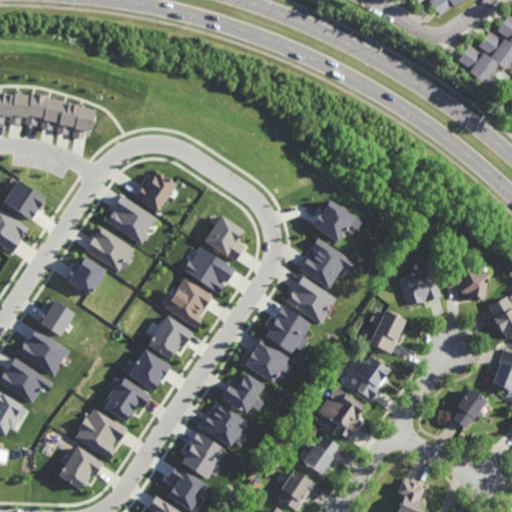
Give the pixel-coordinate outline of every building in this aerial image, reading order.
[(462,0),(454,6),(450,1),(448,3),(449,5),(440,13),(430,0),(419,0),(418,1),(417,0),(462,0)] [(511,63),(509,61),(504,69),(498,64),(492,70),(495,72),(492,77),(490,76),(484,83),(468,72),(472,66),(470,64),(467,68),(457,60),(468,45),(478,52),(475,56),(478,58),(483,51),(489,56),(494,50),(491,48),(489,52),(478,44),(488,30),(499,38),(496,41),(499,43),(503,38),(507,41),(511,35),(509,33),(506,36),(496,29),(505,15),(511,20),(511,63)] [(504,84),(494,78),(501,69),(510,76),(504,84)] [(95,106),(0,90),(0,123),(5,124),(6,122),(21,125),(22,123),(39,126),(38,127),(54,130),(54,132),(67,134),(69,126),(74,127),(72,136),(83,138),(84,130),(91,131),(95,106)] [(157,211),(175,184),(155,170),(137,198),(157,211)] [(32,219),(45,196),(15,180),(3,203),(32,219)] [(156,215),(119,196),(105,223),(142,242),(156,215)] [(356,229),(361,219),(325,201),(311,227),(338,240),(346,224),(356,229)] [(0,243),(13,252),(29,227),(0,208),(0,243)] [(235,261),(244,246),(237,242),(244,230),(220,215),(203,241),(235,261)] [(122,273),(132,257),(130,256),(135,248),(100,226),(85,250),(122,273)] [(328,288),(341,267),(348,271),(354,261),(315,238),(309,248),(311,249),(299,270),(328,288)] [(234,268),(198,246),(183,270),(219,293),(234,268)] [(75,265),(65,280),(90,296),(106,270),(84,256),(78,266),(75,265)] [(440,296),(438,297),(428,301),(426,302),(424,303),(423,301),(422,302),(415,305),(415,303),(408,306),(397,279),(412,273),(415,272),(416,270),(420,268),(422,269),(428,266),(440,296)] [(487,273),(489,273),(482,299),(473,297),(472,297),(473,295),(467,294),(459,292),(459,291),(458,291),(448,288),(446,288),(450,268),(451,268),(464,271),(465,267),(472,269),(487,273)] [(319,323),(335,298),(301,276),(285,301),(319,323)] [(196,327),(202,318),(199,316),(212,295),(184,277),(164,307),(196,327)] [(511,307),(511,334),(505,339),(501,331),(501,330),(500,330),(498,326),(493,318),(494,317),(488,307),(488,306),(505,296),(509,301),(511,307)] [(74,313),(52,299),(38,322),(60,336),(74,313)] [(301,351),(308,340),(302,336),(310,323),(282,306),(264,336),(291,352),(294,346),(301,351)] [(384,312),(385,310),(405,320),(401,328),(399,333),(396,339),(397,340),(396,342),(391,351),(390,353),(369,342),(378,324),(369,320),(375,308),(384,312)] [(173,360),(190,330),(165,315),(147,345),(173,360)] [(69,348),(34,329),(26,344),(24,343),(18,354),(55,374),(69,348)] [(244,364),(272,382),(280,370),(287,374),(294,362),(259,340),(244,364)] [(121,372),(155,390),(169,363),(143,349),(134,365),(127,361),(121,372)] [(511,391),(508,390),(491,383),(494,376),(496,370),(499,364),(497,363),(498,362),(502,351),(503,349),(511,352),(511,391)] [(390,369),(385,376),(386,377),(385,379),(384,381),(378,389),(372,398),(371,400),(356,390),(357,389),(364,378),(357,373),(356,373),(361,366),(362,366),(364,363),(364,362),(366,359),(366,360),(369,355),(390,369)] [(47,392),(53,382),(14,358),(0,379),(0,382),(32,402),(41,388),(47,392)] [(258,410),(264,402),(256,397),(264,385),(244,372),(235,387),(229,383),(220,397),(246,412),(250,405),(258,410)] [(150,396),(116,374),(110,383),(116,387),(103,406),(125,421),(136,404),(142,408),(150,396)] [(320,394),(320,393),(318,392),(315,390),(319,383),(325,388),(320,394)] [(357,420),(355,419),(354,421),(359,425),(358,426),(353,433),(352,432),(348,437),(348,438),(334,429),(337,424),(319,411),(323,405),(332,392),(336,386),(364,405),(360,411),(362,413),(360,415),(358,418),(357,420)] [(475,422),(472,419),(464,429),(459,425),(451,419),(449,417),(457,406),(456,405),(460,399),(463,395),(469,388),(486,401),(484,403),(478,411),(482,413),(480,415),(475,422)] [(0,432),(9,437),(25,405),(0,392),(0,432)] [(247,421),(216,401),(200,426),(238,450),(247,436),(240,432),(247,421)] [(127,427),(93,406),(74,437),(109,460),(116,449),(114,448),(127,427)] [(179,462),(207,479),(225,449),(198,432),(179,462)] [(338,446),(332,456),(333,457),(329,463),(326,467),(321,474),(302,461),(303,460),(309,451),(308,450),(308,449),(308,446),(310,443),(313,442),(315,443),(318,445),(325,435),(339,445),(338,446)] [(101,461),(76,446),(58,476),(82,491),(101,461)] [(174,484),(166,495),(189,510),(206,485),(175,464),(166,479),(174,484)] [(296,510),(279,498),(284,490),(281,488),(284,483),(291,474),(294,469),(313,482),(312,482),(314,484),(307,494),(305,497),(304,499),(296,510)] [(408,482),(409,481),(414,484),(415,484),(417,485),(416,486),(420,488),(423,490),(420,497),(419,499),(424,502),(425,502),(420,511),(396,511),(404,495),(396,492),(402,480),(404,481),(408,482)] [(180,511),(154,495),(146,508),(152,511),(180,511)]
